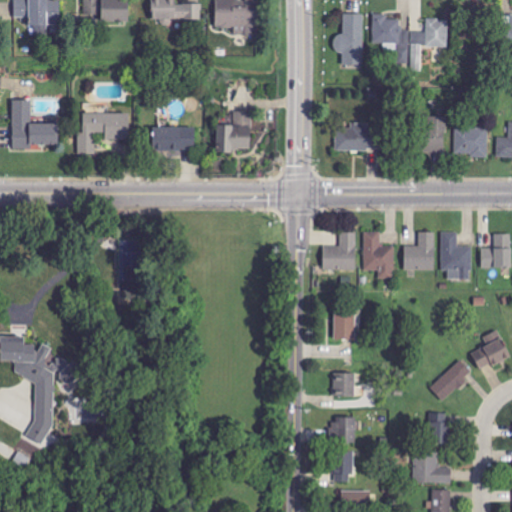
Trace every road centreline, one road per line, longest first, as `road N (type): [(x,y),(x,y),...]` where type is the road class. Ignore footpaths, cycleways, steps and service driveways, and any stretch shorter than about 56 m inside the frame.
road 1 (secondary): [(297,196),(293,511)]
road 2 (tertiary): [(0,194),(297,196)]
road 3 (tertiary): [(297,196),(511,194)]
road 4 (secondary): [(299,0),(297,196)]
